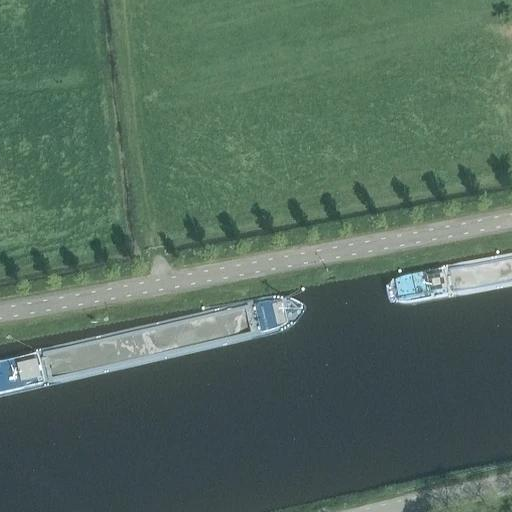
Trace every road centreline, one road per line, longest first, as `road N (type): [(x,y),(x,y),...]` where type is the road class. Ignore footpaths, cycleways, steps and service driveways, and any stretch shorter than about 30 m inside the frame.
road 1 (tertiary): [(0,315),(511,218)]
road 2 (tertiary): [(386,511),(511,482)]
